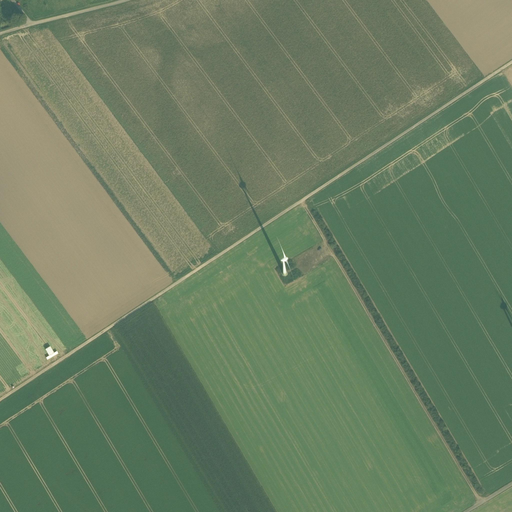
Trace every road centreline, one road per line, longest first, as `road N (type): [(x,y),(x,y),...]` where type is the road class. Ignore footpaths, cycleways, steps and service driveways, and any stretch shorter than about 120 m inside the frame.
road 1 (track): [(511,62),(0,401)]
road 2 (track): [(480,502),(304,201)]
road 3 (unclassified): [(0,35),(126,0)]
